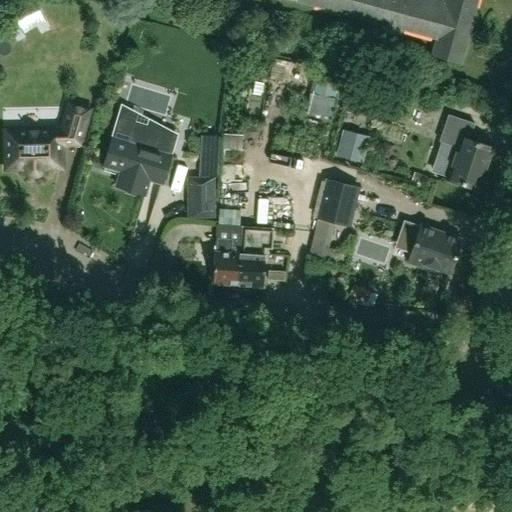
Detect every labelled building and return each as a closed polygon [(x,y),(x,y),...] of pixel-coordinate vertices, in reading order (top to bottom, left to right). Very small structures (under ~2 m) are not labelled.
[(34,0),(27,0),(10,10),(17,22),(40,10),(34,0)] [(296,0),(380,22),(378,28),(398,33),(399,28),(436,38),(432,55),(461,62),(477,0),(446,0),(446,2),(439,0),(296,0)] [(332,98),(337,81),(313,75),(309,91),(332,98)] [(10,169),(26,168),(26,169),(26,170),(27,170),(27,171),(27,172),(28,172),(28,173),(29,173),(30,174),(31,174),(32,175),(33,175),(34,175),(35,175),(36,175),(36,174),(37,174),(38,174),(38,173),(39,173),(39,172),(40,172),(40,171),(41,171),(41,170),(41,169),(41,168),(58,168),(60,168),(62,168),(62,166),(62,150),(61,144),(80,144),(90,109),(88,109),(70,104),(68,103),(68,105),(64,118),(61,129),(5,130),(5,151),(6,167),(6,169),(7,169),(10,169)] [(479,190),(493,148),(469,139),(474,123),(448,115),(439,141),(457,147),(446,179),(479,190)] [(343,131),(336,154),(362,162),(369,138),(343,131)] [(161,184),(170,154),(129,142),(130,138),(114,133),(113,137),(110,148),(108,147),(104,150),(105,155),(106,156),(107,156),(104,167),(103,171),(119,176),(116,186),(145,194),(150,180),(161,184)] [(187,177),(187,218),(215,218),(215,177),(187,177)] [(343,224),(353,186),(328,179),(318,218),(343,224)] [(237,285),(240,232),(241,233),(241,226),(216,224),(212,283),(237,285)] [(262,286),(265,248),(269,248),(271,227),(241,225),(241,226),(241,233),(240,232),(237,285),(262,286)] [(450,272),(462,240),(420,226),(407,261),(432,270),(433,266),(450,272)] [(352,286),(349,297),(365,302),(369,291),(352,286)]
